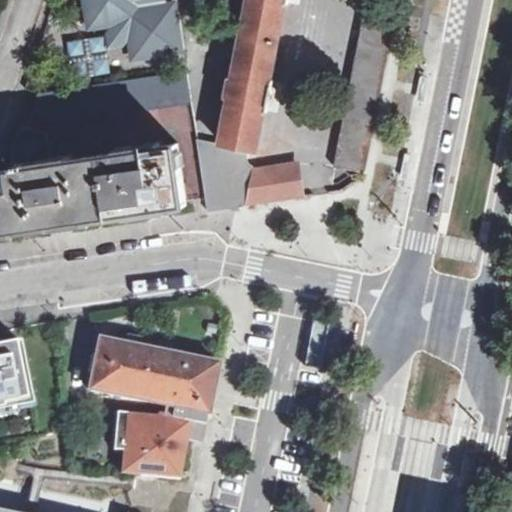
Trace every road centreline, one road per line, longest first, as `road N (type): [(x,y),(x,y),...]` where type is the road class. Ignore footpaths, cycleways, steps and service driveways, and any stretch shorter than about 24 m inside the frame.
road 1 (unclassified): [(0,288),(208,260),(344,288)]
road 2 (primary): [(467,2),(411,284)]
road 3 (primary): [(401,328),(357,418),(337,511)]
road 4 (primary): [(471,511),(485,383)]
